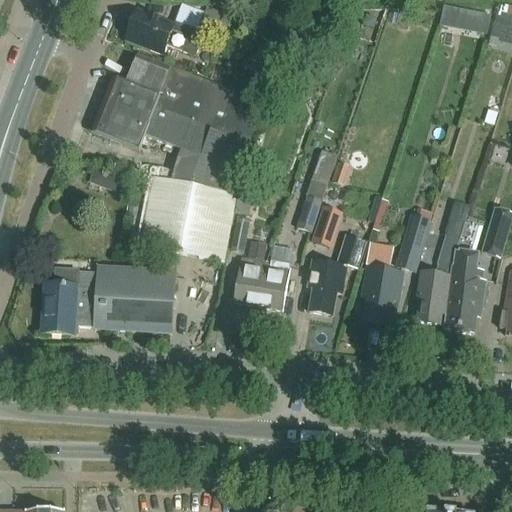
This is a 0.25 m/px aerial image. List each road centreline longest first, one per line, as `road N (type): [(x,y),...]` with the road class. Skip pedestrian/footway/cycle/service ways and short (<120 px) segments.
road 1 (secondary): [(0,453),(257,461),(293,445)]
road 2 (secondary): [(293,445),(245,429),(0,412)]
road 3 (unclassified): [(6,369),(296,378)]
road 4 (secondary): [(511,456),(293,445)]
road 5 (tertiary): [(511,395),(296,378)]
road 6 (unclassified): [(19,248),(87,51)]
road 7 (secondary): [(0,153),(42,37)]
